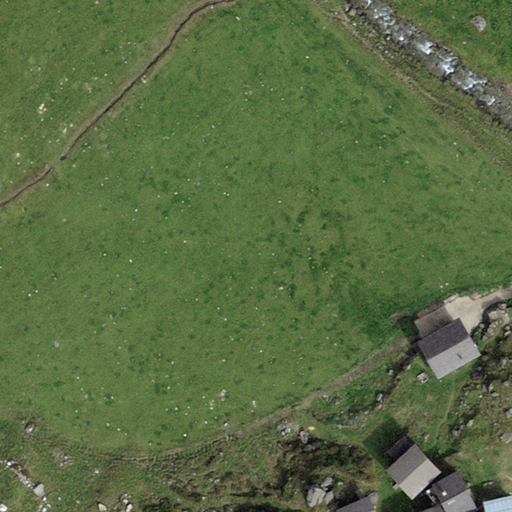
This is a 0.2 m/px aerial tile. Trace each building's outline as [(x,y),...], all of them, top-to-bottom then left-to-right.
[(418,341),(437,378),(480,355),(461,318),(418,341)] [(396,459),(412,444),(404,436),(388,451),(396,459)] [(412,500),(441,472),(413,443),(412,444),(396,459),(384,471),(412,500)] [(432,485),(446,511),(473,511),(477,510),(457,472),(432,485)] [(511,511),(511,494),(483,502),(485,511),(511,511)] [(376,511),(370,496),(336,510),(336,511),(376,511)]
